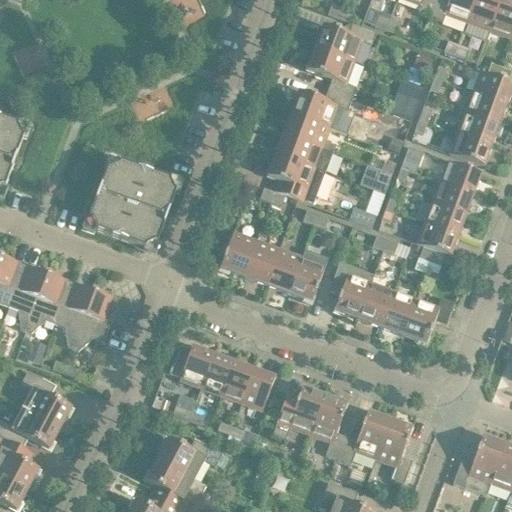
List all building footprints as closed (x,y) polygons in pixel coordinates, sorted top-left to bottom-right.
[(396,0),(419,8),(417,14),(429,19),(436,1),(433,0),(396,0)] [(448,0),(447,5),(436,1),(429,19),(441,24),(443,18),(466,26),(475,0),(448,0)] [(475,0),(466,26),(488,34),(501,0),(475,0)] [(501,0),(488,34),(511,42),(511,39),(511,2),(506,0),(501,0)] [(327,18),(337,22),(341,11),(331,7),(327,18)] [(341,11),(337,22),(348,26),(351,15),(341,11)] [(384,34),(388,22),(377,18),(373,30),(384,34)] [(388,22),(384,34),(395,38),(399,26),(388,22)] [(322,29),(314,51),(353,65),(361,44),(371,48),(375,36),(351,27),(347,38),(322,29)] [(454,59),(458,48),(447,44),(443,55),(454,59)] [(458,48),(454,59),(465,63),(469,51),(458,48)] [(331,82),(327,93),(351,102),(355,91),(345,87),(353,65),(314,51),(306,73),(331,82)] [(490,65),(486,77),(497,81),(501,69),(490,65)] [(409,69),(405,82),(424,88),(428,76),(427,76),(412,70),(409,69)] [(433,81),(441,84),(445,72),(437,69),(433,81)] [(511,72),(501,69),(497,81),(508,85),(511,73),(511,72)] [(479,74),(471,96),(505,108),(511,89),(511,86),(508,85),(497,81),(486,77),(479,74)] [(441,84),(433,81),(429,93),(437,96),(441,84)] [(298,94),(289,117),(329,132),(337,110),(347,113),(351,102),(327,93),(323,104),(298,94)] [(471,96),(464,116),(498,128),(505,108),(471,96)] [(403,102),(397,119),(398,120),(410,124),(416,107),(403,102)] [(418,122),(426,125),(430,113),(422,110),(418,122)] [(464,116),(456,136),(490,148),(498,128),(464,116)] [(289,117),(282,137),(321,152),(329,132),(289,117)] [(398,120),(394,131),(406,135),(410,124),(398,120)] [(0,202),(1,203),(6,191),(4,190),(22,140),(25,141),(29,129),(17,124),(16,127),(0,121),(0,202)] [(426,125),(418,122),(413,134),(421,137),(426,125)] [(482,170),(490,148),(456,136),(449,157),(482,170)] [(282,137),(275,157),(314,172),(321,152),(282,137)] [(400,171),(414,177),(422,155),(408,150),(400,171)] [(324,175),(314,172),(275,157),(266,180),(291,189),(287,200),(312,209),(324,175)] [(168,184),(143,174),(119,165),(120,162),(107,158),(103,170),(106,171),(89,221),(86,220),(82,232),(94,237),(95,234),(134,248),(152,255),(174,196),(177,197),(182,185),(169,181),(168,184)] [(384,162),(380,173),(391,177),(395,166),(384,162)] [(446,164),(438,185),(472,198),(480,177),(446,164)] [(414,177),(400,171),(395,184),(403,187),(408,175),(414,177)] [(377,182),(376,184),(387,188),(391,177),(380,173),(377,182)] [(438,185),(431,206),(464,218),(472,198),(438,185)] [(259,202),(270,206),(274,195),(263,191),(259,202)] [(274,195),(270,206),(280,210),(284,199),(274,195)] [(384,212),(394,215),(398,203),(389,200),(384,212)] [(457,238),(464,218),(431,206),(423,226),(457,238)] [(348,223),(371,231),(375,220),(353,211),(348,223)] [(394,215),(384,212),(379,224),(389,228),(394,215)] [(312,229),(316,217),(306,213),(301,225),(312,229)] [(316,217),(312,229),(323,233),(327,221),(316,217)] [(449,260),(457,238),(423,226),(415,247),(424,250),(420,261),(440,269),(444,258),(449,260)] [(228,274),(243,280),(256,244),(232,235),(218,273),(227,276),(228,274)] [(382,253),(386,242),(376,238),(372,250),(382,253)] [(386,242),(382,253),(394,257),(397,245),(386,242)] [(243,280),(265,288),(278,252),(256,244),(243,280)] [(265,288),(288,296),(301,260),(278,252),(265,288)] [(301,260),(288,296),(302,302),(302,304),(310,307),(324,269),(327,261),(304,253),(301,260)] [(0,259),(0,307),(7,310),(22,271),(16,269),(17,265),(0,259)] [(357,322),(370,286),(373,278),(338,265),(328,294),(339,298),(333,315),(341,319),(342,316),(357,322)] [(25,335),(46,276),(29,270),(27,273),(22,271),(7,310),(17,314),(19,333),(25,335)] [(46,276),(25,335),(30,337),(44,324),(54,328),(69,288),(63,286),(64,283),(46,276)] [(357,322),(379,330),(393,294),(370,286),(357,322)] [(72,353),(94,294),(76,287),(75,291),(69,288),(54,328),(64,332),(67,351),(72,353)] [(111,300),(94,294),(72,353),(77,355),(91,342),(102,346),(117,306),(110,304),(111,300)] [(379,330),(402,338),(415,302),(393,294),(379,330)] [(436,310),(415,302),(402,338),(417,344),(416,346),(424,349),(434,324),(445,329),(453,306),(445,303),(438,306),(436,310)] [(46,350),(32,345),(26,363),(40,368),(46,350)] [(178,384),(200,392),(212,358),(191,350),(190,353),(178,349),(168,377),(179,381),(178,384)] [(200,392),(220,399),(232,365),(212,358),(200,392)] [(51,372),(63,377),(66,368),(54,363),(51,372)] [(220,399),(240,407),(253,373),(232,365),(220,399)] [(78,372),(66,368),(63,377),(75,381),(78,372)] [(274,381),(253,373),(240,407),(261,414),(274,381)] [(32,393),(22,412),(59,432),(65,419),(68,420),(72,412),(43,396),(48,386),(27,375),(20,387),(32,393)] [(301,391),(298,400),(287,396),(271,439),(284,444),(289,431),(309,438),(324,399),(301,391)] [(346,407),(324,399),(309,438),(329,446),(324,458),(337,463),(346,440),(335,436),(346,407)] [(188,423),(191,415),(175,409),(172,417),(188,423)] [(0,424),(0,439),(15,448),(20,438),(50,454),(54,446),(52,444),(59,432),(22,412),(12,431),(0,425),(0,424)] [(203,419),(191,415),(188,423),(200,427),(203,419)] [(356,444),(346,440),(337,463),(350,468),(354,455),(374,463),(389,423),(367,415),(356,444)] [(411,431),(389,423),(374,463),(394,470),(390,482),(403,487),(411,464),(400,460),(411,431)] [(229,438),(232,430),(220,426),(217,434),(229,438)] [(232,430),(229,438),(240,443),(243,434),(232,430)] [(15,448),(0,439),(0,479),(26,493),(33,481),(35,482),(39,473),(10,458),(15,448)] [(489,487),(504,448),(481,439),(471,468),(460,464),(452,487),(485,499),(489,487)] [(163,450),(156,463),(193,482),(203,463),(215,470),(221,457),(200,446),(194,456),(165,440),(161,449),(163,450)] [(489,487),(510,494),(511,487),(511,450),(504,448),(489,487)] [(192,511),(205,488),(193,482),(156,463),(149,475),(147,474),(143,482),(172,498),(167,508),(174,511),(192,511)] [(0,506),(11,511),(18,511),(22,507),(19,506),(26,493),(0,479),(0,506)] [(335,503),(331,511),(365,511),(346,505),(350,494),(327,485),(323,499),(335,503)] [(174,511),(167,508),(164,511),(151,511),(132,502),(128,510),(130,511),(129,511),(174,511)]
